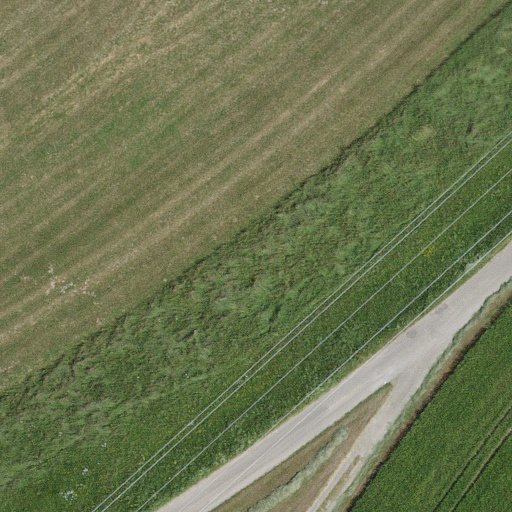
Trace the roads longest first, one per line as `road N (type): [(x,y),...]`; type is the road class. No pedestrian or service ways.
road 1 (unclassified): [(179,511),(422,337),(511,257)]
road 2 (track): [(315,511),(411,376),(422,337)]
